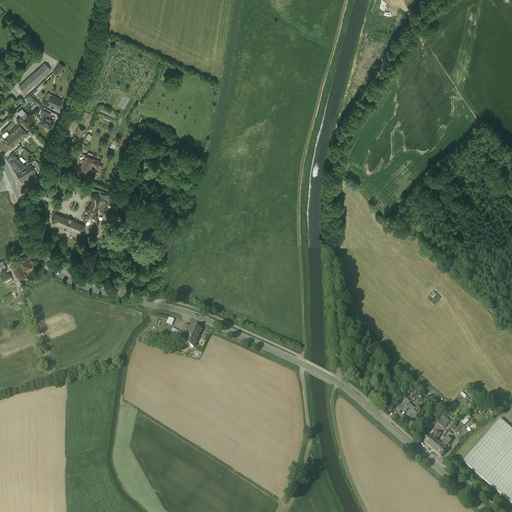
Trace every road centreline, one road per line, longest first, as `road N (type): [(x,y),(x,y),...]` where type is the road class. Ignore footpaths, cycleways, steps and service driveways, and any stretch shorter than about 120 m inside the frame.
road 1 (track): [(339,377),(329,210),(341,139),(437,0)]
road 2 (secondary): [(156,305),(337,383),(486,511)]
road 3 (unclassified): [(15,190),(49,166),(97,52),(106,0)]
road 4 (secondary): [(156,305),(54,270),(36,247),(15,190)]
road 5 (track): [(284,511),(310,439),(302,365)]
road 6 (track): [(339,377),(336,434),(366,511)]
